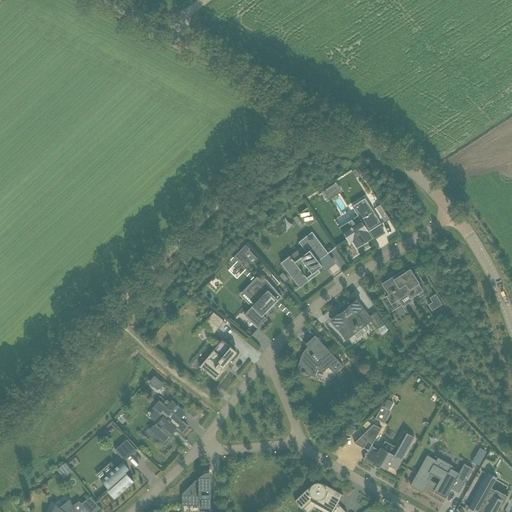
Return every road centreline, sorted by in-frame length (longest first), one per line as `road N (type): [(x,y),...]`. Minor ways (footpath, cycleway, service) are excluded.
road 1 (track): [(306,107),(292,131),(0,421)]
road 2 (tertiary): [(453,214),(385,152),(105,0)]
road 3 (residential): [(453,214),(352,279),(267,355)]
road 4 (track): [(225,411),(109,312)]
road 5 (residential): [(414,511),(300,442)]
road 6 (tertiary): [(511,326),(493,277),(453,214)]
